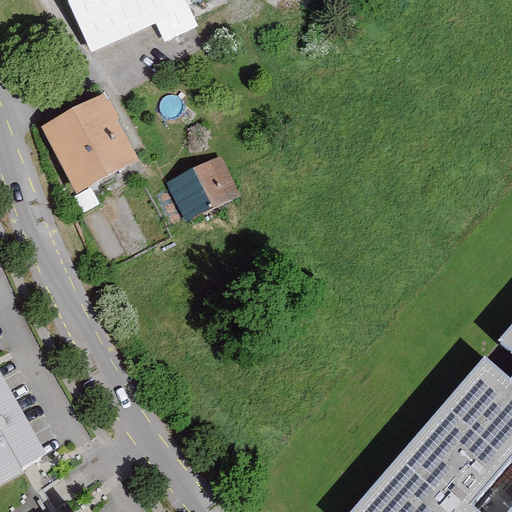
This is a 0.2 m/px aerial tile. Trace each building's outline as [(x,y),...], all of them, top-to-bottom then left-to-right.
[(62,0),(90,59),(150,32),(159,52),(192,38),(175,0),(62,0)] [(136,169),(101,102),(39,135),(74,202),(136,169)] [(237,200),(218,162),(166,189),(185,227),(237,200)] [(511,327),(503,338),(511,345),(511,376),(487,355),(352,511),(511,511),(511,507),(507,511),(490,511),(477,501),(511,461),(511,327)] [(0,386),(0,487),(44,462),(0,386)]
